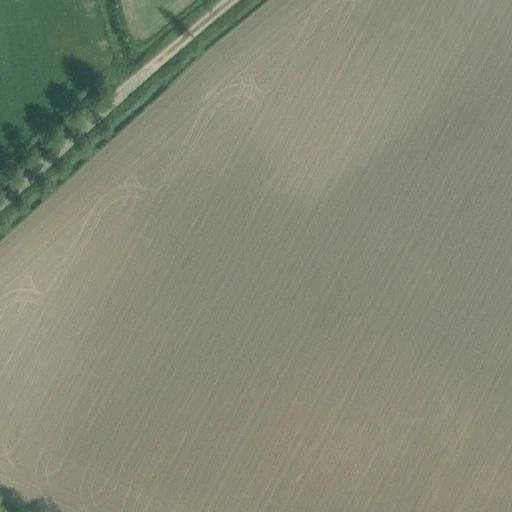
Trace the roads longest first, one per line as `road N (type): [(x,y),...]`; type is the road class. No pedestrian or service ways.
road 1 (unclassified): [(0,202),(129,87)]
road 2 (track): [(239,0),(129,87)]
